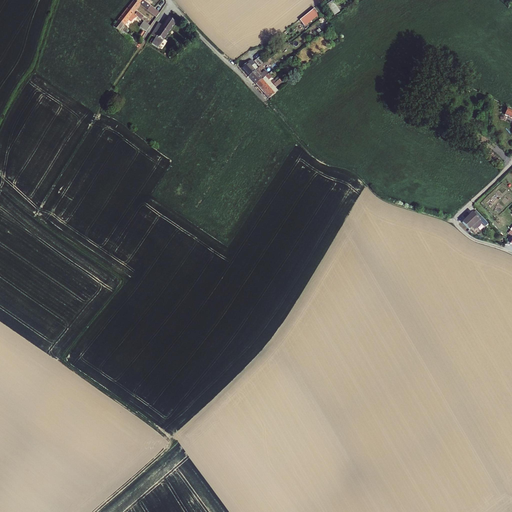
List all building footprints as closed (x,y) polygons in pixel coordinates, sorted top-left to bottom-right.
[(142,0),(134,0),(134,1),(140,5),(156,18),(160,13),(155,9),(153,12),(148,8),(149,6),(142,1),(142,0)] [(140,5),(134,1),(128,8),(134,13),(140,5)] [(121,17),(127,22),(133,15),(135,16),(134,17),(139,21),(141,19),(136,15),(134,13),(128,8),(121,17)] [(315,8),(300,19),(304,25),(319,13),(315,8)] [(121,17),(118,21),(124,26),(127,22),(121,17)] [(151,35),(156,38),(152,44),(158,48),(176,24),(169,18),(160,32),(155,29),(151,35)] [(128,35),(121,30),(124,26),(118,21),(113,27),(119,32),(126,38),(128,35)] [(147,31),(151,25),(144,21),(140,27),(147,31)] [(257,70),(258,69),(251,60),(241,68),(249,76),(255,71),(257,70)] [(262,79),(255,71),(249,76),(256,84),(262,79)] [(268,85),(270,84),(271,83),(269,81),(272,79),(268,74),(262,79),(256,84),(264,93),(270,87),(268,85)] [(281,78),(277,82),(274,84),(276,87),(284,81),(281,78)] [(269,99),(275,93),(270,87),(264,93),(269,99)] [(433,99),(429,106),(433,108),(437,101),(433,99)] [(484,225),(486,222),(476,211),(473,214),(473,213),(462,223),(469,230),(473,226),(475,228),(481,222),(484,225)]
